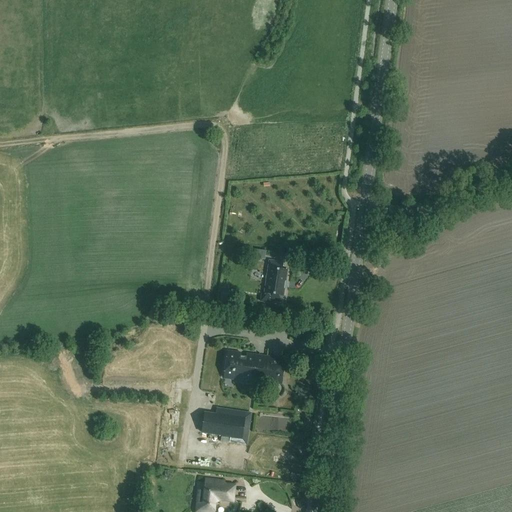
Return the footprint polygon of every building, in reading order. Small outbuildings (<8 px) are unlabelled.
[(284,287),(283,287),(284,281),(285,281),(287,270),(280,269),(281,263),(269,261),(267,274),(268,274),(266,293),(269,293),(268,300),(282,302),(284,287)] [(221,291),(220,301),(235,303),(236,293),(221,291)] [(229,351),(227,361),(225,379),(269,385),(269,383),(281,384),(284,361),(273,359),(273,357),(229,351)] [(204,412),(201,433),(241,438),(244,418),(204,412)] [(181,432),(168,431),(168,447),(181,447),(181,432)] [(218,481),(205,479),(204,491),(198,490),(197,503),(202,503),(200,511),(213,511),(215,502),(216,502),(217,501),(218,501),(218,500),(219,500),(219,499),(220,496),(233,497),(235,485),(235,484),(234,484),(234,485),(222,484),(218,483),(218,481)]
